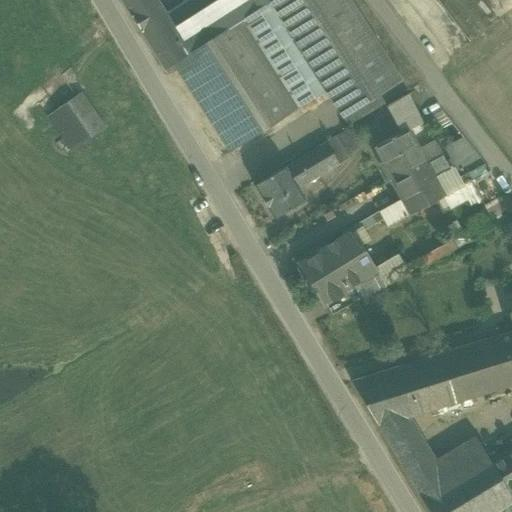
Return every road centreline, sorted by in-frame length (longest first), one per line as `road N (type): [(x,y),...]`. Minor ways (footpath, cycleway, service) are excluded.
road 1 (residential): [(98,0),(408,511)]
road 2 (unclassified): [(511,185),(373,0)]
